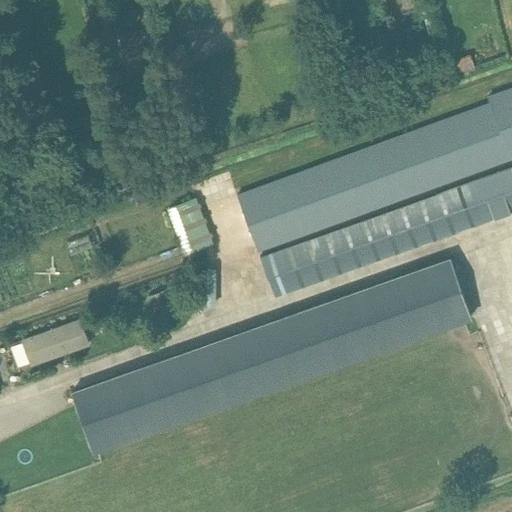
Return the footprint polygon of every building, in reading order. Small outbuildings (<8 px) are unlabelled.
[(474,50),(496,44),(492,27),(469,32),(474,50)] [(511,86),(488,95),(490,102),(511,158),(511,157),(511,86)] [(257,251),(511,158),(490,102),(236,193),(257,251)] [(274,296),(511,210),(511,168),(511,165),(259,255),(274,296)] [(213,244),(195,197),(167,207),(185,255),(213,244)] [(470,316),(450,257),(71,392),(91,451),(470,316)] [(216,268),(195,268),(195,304),(216,304),(216,268)] [(172,307),(165,289),(147,296),(154,314),(172,307)] [(22,340),(31,365),(88,345),(79,320),(22,340)]
